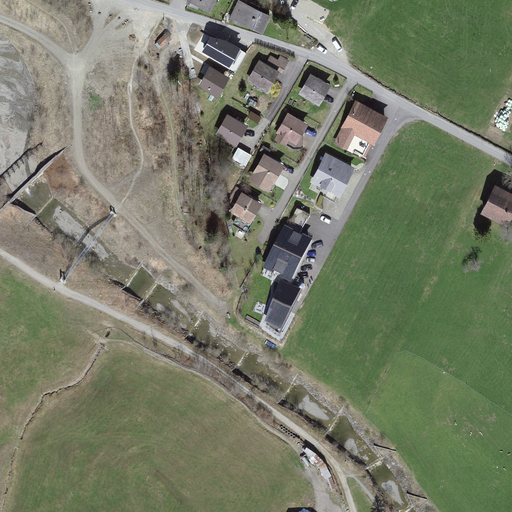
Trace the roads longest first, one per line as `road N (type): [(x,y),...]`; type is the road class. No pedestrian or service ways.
road 1 (track): [(0,252),(192,353),(333,460),(353,511)]
road 2 (residential): [(511,163),(326,61),(137,0)]
road 3 (track): [(220,312),(79,163),(77,63),(107,0)]
